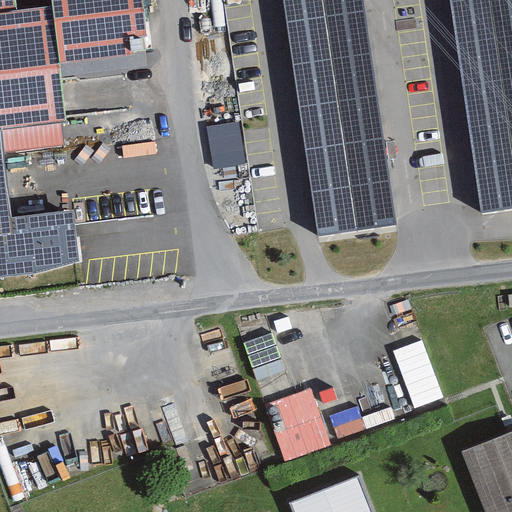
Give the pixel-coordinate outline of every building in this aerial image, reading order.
[(20,0),(0,0),(0,130),(3,130),(6,153),(62,146),(59,121),(71,120),(64,62),(158,50),(151,0),(56,0),(57,4),(21,8),(20,0)] [(284,0),(317,240),(395,230),(363,0),(284,0)] [(511,0),(449,0),(482,214),(511,209),(511,0)] [(214,167),(246,163),(242,120),(210,123),(214,167)] [(3,130),(0,130),(0,277),(36,273),(76,259),(71,212),(12,220),(6,153),(3,130)] [(394,347),(415,406),(445,395),(424,336),(394,347)] [(312,385),(264,403),(286,459),(333,441),(312,385)] [(511,511),(511,435),(466,453),(488,511),(511,511)] [(365,511),(353,480),(293,503),(296,511),(365,511)]
